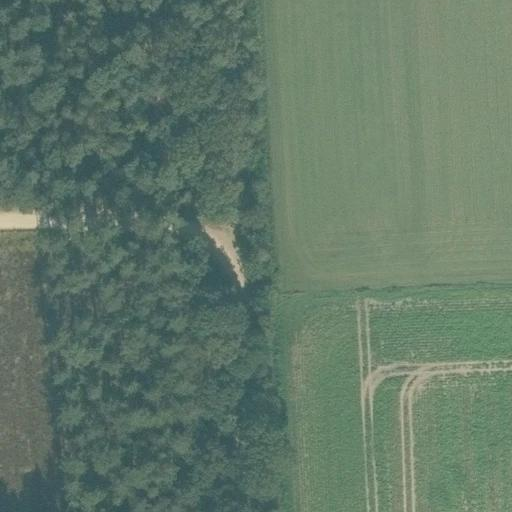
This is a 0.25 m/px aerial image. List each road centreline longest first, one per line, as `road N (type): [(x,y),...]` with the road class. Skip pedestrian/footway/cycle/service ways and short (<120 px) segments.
road 1 (track): [(231,246),(251,511)]
road 2 (track): [(225,0),(231,246)]
road 3 (track): [(0,222),(134,220),(231,246)]
